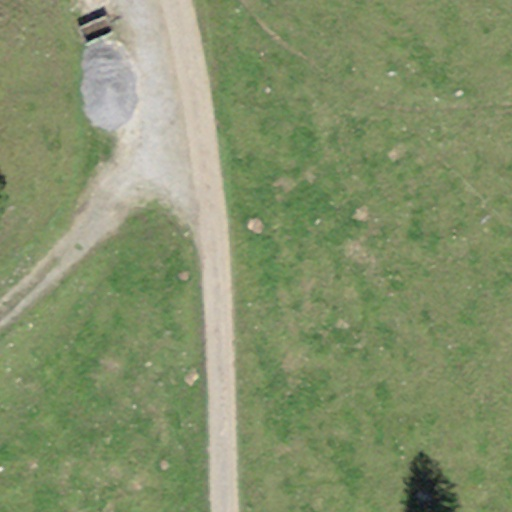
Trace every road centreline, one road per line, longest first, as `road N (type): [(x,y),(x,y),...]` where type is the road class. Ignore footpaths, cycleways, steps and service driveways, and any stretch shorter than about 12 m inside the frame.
road 1 (track): [(227,511),(216,245),(166,15)]
road 2 (track): [(166,15),(126,187),(51,272),(0,313)]
